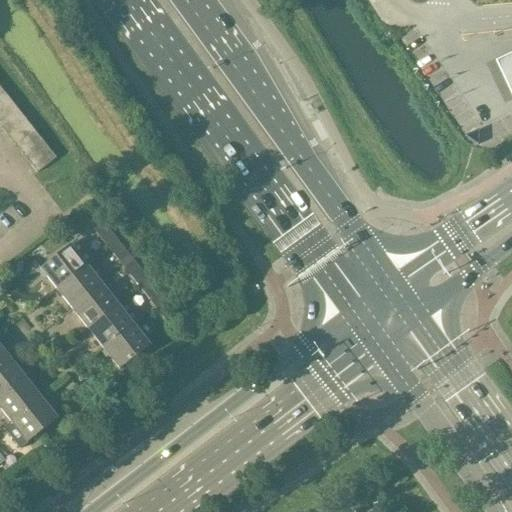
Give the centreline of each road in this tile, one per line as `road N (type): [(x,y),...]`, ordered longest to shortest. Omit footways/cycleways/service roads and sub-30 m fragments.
road 1 (secondary): [(126,0),(354,311)]
road 2 (tertiary): [(354,311),(91,511)]
road 3 (tertiary): [(155,511),(377,344)]
road 4 (secondary): [(471,230),(394,234),(364,220),(282,129)]
road 5 (secondary): [(377,344),(494,511)]
road 6 (secondary): [(392,284),(282,129)]
road 7 (secondary): [(511,453),(414,316)]
road 8 (secondary): [(282,129),(187,0)]
road 9 (tertiary): [(414,316),(511,241)]
